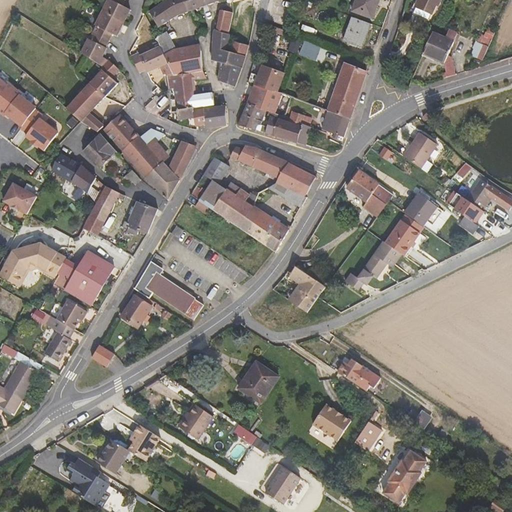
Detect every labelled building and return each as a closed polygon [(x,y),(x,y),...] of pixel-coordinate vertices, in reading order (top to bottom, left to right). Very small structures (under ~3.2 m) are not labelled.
[(79,61),(83,63),(99,73),(100,74),(106,67),(100,64),(104,54),(103,53),(110,40),(114,42),(127,15),(120,11),(123,4),(114,0),(106,0),(105,3),(108,5),(95,32),(96,33),(89,46),(87,46),(79,61)] [(162,7),(148,19),(158,32),(180,18),(191,14),(185,0),(172,0),(170,1),(162,7)] [(185,0),(191,14),(194,12),(202,10),(210,7),(207,0),(185,0)] [(379,0),(356,0),(352,16),(372,22),(379,0)] [(418,0),(415,7),(414,6),(408,19),(424,26),(429,14),(432,15),(439,0),(418,0)] [(408,19),(414,6),(410,5),(403,20),(407,21),(408,19)] [(219,24),(214,32),(227,35),(229,29),(232,16),(224,14),(219,24)] [(424,26),(408,19),(407,21),(404,26),(420,33),(424,26)] [(363,50),(370,29),(351,23),(345,44),(363,50)] [(482,62),(495,33),(485,29),(479,44),(476,42),(470,56),(482,62)] [(286,35),(276,31),(274,35),(287,41),(289,36),(286,35)] [(219,86),(234,91),(245,60),(226,54),(228,48),(229,36),(227,35),(214,32),(214,38),(213,45),(211,64),(221,65),(219,86)] [(445,43),(452,46),(456,36),(449,34),(445,43)] [(168,37),(159,45),(161,49),(166,59),(176,52),(168,37)] [(442,80),(455,77),(449,62),(445,63),(452,46),(445,43),(431,37),(421,58),(443,67),(445,76),(442,77),(442,80)] [(317,61),(323,47),(305,40),(300,54),(317,61)] [(226,54),(245,60),(249,48),(233,43),(231,49),(228,48),(226,54)] [(166,59),(161,49),(142,58),(140,56),(134,59),(142,74),(149,72),(150,74),(162,68),(166,76),(169,76),(175,76),(166,59)] [(199,49),(176,52),(166,59),(175,76),(203,74),(201,65),(199,49)] [(102,76),(110,82),(117,76),(106,67),(100,74),(102,76)] [(357,101),(366,75),(345,68),(329,114),(350,122),(357,101)] [(262,71),(254,88),(278,97),(285,79),(262,71)] [(203,74),(175,76),(169,76),(169,84),(169,89),(175,89),(175,112),(193,111),(194,109),(200,109),(214,108),(213,97),(195,98),(195,83),(206,82),(203,74)] [(104,103),(117,88),(115,87),(110,82),(102,76),(101,78),(88,91),(90,92),(104,103)] [(278,97),(254,88),(250,100),(246,108),(275,118),(282,98),(278,97)] [(96,138),(104,129),(91,117),(104,103),(90,92),(88,91),(65,115),(82,127),(86,130),(96,138)] [(147,104),(152,114),(165,108),(159,98),(147,104)] [(275,118),(246,108),(238,128),(307,149),(313,133),(309,131),(304,129),(303,132),(288,127),(277,124),(278,119),(275,118)] [(193,111),(175,112),(175,118),(177,118),(177,123),(196,121),(197,129),(205,128),(204,111),(200,111),(200,109),(194,109),(193,111)] [(204,111),(205,128),(205,130),(213,129),(225,129),(225,110),(204,111)] [(344,141),(350,122),(329,114),(322,112),(320,117),(325,119),(325,117),(329,119),(323,133),(333,137),(332,140),(334,142),(336,142),(338,139),(344,141)] [(304,129),(309,131),(312,124),(292,116),(288,127),(303,132),(304,129)] [(43,159),(49,151),(40,141),(48,133),(38,126),(41,123),(34,117),(20,136),(26,141),(24,144),(30,148),(29,150),(36,155),(37,154),(43,159)] [(125,158),(141,141),(120,119),(104,135),(125,158)] [(40,141),(49,151),(57,140),(48,133),(40,141)] [(159,194),(169,205),(177,190),(196,152),(183,147),(167,169),(153,155),(167,141),(166,140),(150,134),(145,146),(141,141),(125,158),(121,162),(130,171),(134,167),(159,194)] [(412,145),(403,157),(425,172),(441,147),(424,135),(416,148),(412,145)] [(90,166),(100,174),(116,157),(99,140),(83,158),(90,166)] [(283,180),(289,168),(260,154),(244,150),(242,154),(236,152),(231,161),(283,180)] [(58,164),(51,178),(87,199),(94,185),(90,181),(81,172),(60,161),(58,164)] [(213,212),(242,232),(255,209),(258,204),(253,200),(252,202),(250,206),(238,199),(240,196),(241,194),(233,189),(229,193),(219,186),(230,170),(227,168),(212,161),(203,177),(215,184),(202,205),(213,212)] [(465,178),(471,166),(465,162),(458,174),(465,178)] [(292,190),(307,199),(316,181),(289,168),(283,180),(281,185),(292,190)] [(134,188),(140,182),(130,172),(121,183),(126,189),(130,184),(134,188)] [(394,196),(361,174),(352,187),(349,191),(369,205),(366,210),(380,219),(394,196)] [(481,180),(467,200),(481,209),(494,189),(481,180)] [(268,193),(272,191),(277,187),(276,185),(266,190),(268,193)] [(272,191),(286,198),(292,190),(281,185),(277,187),(272,191)] [(286,198),(304,208),(309,200),(307,199),(292,190),(286,198)] [(1,210),(26,223),(27,220),(36,205),(11,192),(1,210)] [(83,235),(98,242),(118,205),(122,207),(124,203),(104,193),(83,235)] [(252,202),(240,196),(238,199),(250,206),(252,202)] [(422,198),(407,219),(408,219),(422,229),(437,209),(422,198)] [(209,218),(213,212),(202,205),(198,210),(209,218)] [(242,232),(278,256),(291,232),(255,209),(242,232)] [(141,238),(148,241),(160,215),(140,210),(127,238),(138,243),(141,238)] [(422,237),(425,232),(422,229),(408,219),(404,225),(422,237)] [(480,230),(466,220),(461,227),(475,236),(480,230)] [(388,248),(402,258),(406,261),(413,251),(422,237),(404,225),(388,248)] [(185,235),(178,231),(173,237),(180,242),(185,235)] [(349,285),(361,294),(365,288),(368,290),(374,281),(377,283),(388,267),(393,271),(402,258),(388,248),(384,246),(360,283),(353,279),(349,285)] [(45,275),(55,258),(39,249),(36,255),(30,251),(23,253),(21,259),(15,256),(1,280),(19,290),(28,273),(37,270),(45,275)] [(406,261),(409,263),(415,253),(413,251),(406,261)] [(114,272),(102,265),(98,271),(92,267),(95,261),(89,257),(67,295),(92,310),(114,272)] [(64,263),(55,258),(45,275),(55,281),(64,263)] [(98,271),(102,265),(95,261),(92,267),(98,271)] [(297,284),(287,299),(308,313),(326,286),(294,265),(287,277),(297,284)] [(163,274),(151,267),(135,293),(139,295),(142,297),(148,301),(152,293),(193,320),(202,305),(160,279),(163,274)] [(37,273),(44,278),(45,275),(37,270),(28,273),(19,290),(21,292),(30,275),(37,273)] [(360,295),(361,294),(349,285),(347,287),(360,295)] [(155,313),(138,302),(123,323),(141,334),(155,313)] [(59,324),(75,333),(80,325),(82,326),(88,315),(70,305),(59,324)] [(170,325),(174,318),(166,312),(159,308),(156,314),(162,317),(166,319),(165,321),(170,325)] [(69,344),(75,333),(59,324),(53,321),(47,331),(57,337),(45,359),(58,367),(71,345),(69,344)] [(185,334),(192,330),(179,321),(175,328),(185,334)] [(5,345),(2,351),(16,357),(18,351),(5,345)] [(119,358),(102,348),(95,361),(106,368),(111,371),(119,358)] [(0,412),(14,420),(43,371),(17,356),(13,364),(20,367),(5,395),(0,393),(0,412)] [(339,360),(333,370),(361,389),(365,384),(369,386),(376,377),(347,357),(344,363),(339,360)] [(281,382),(258,369),(241,395),(251,402),(248,406),(260,414),(281,382)] [(199,408),(191,420),(182,435),(200,445),(217,421),(199,408)] [(354,426),(330,409),(316,429),(340,446),(354,426)] [(415,421),(425,428),(434,417),(423,410),(415,421)] [(182,435),(191,420),(188,419),(180,433),(182,435)] [(143,460),(156,440),(135,427),(130,435),(134,437),(130,443),(126,450),(128,451),(143,460)] [(128,451),(126,450),(111,440),(99,462),(115,473),(128,451)] [(413,498),(427,476),(425,474),(431,465),(416,455),(409,465),(406,463),(392,483),(394,485),(387,496),(402,506),(409,495),(413,498)] [(99,472),(76,457),(72,464),(68,462),(63,471),(70,475),(66,481),(73,485),(69,491),(95,506),(108,485),(96,477),(99,472)] [(269,498),(284,508),(302,481),(288,472),(269,498)] [(165,500),(155,492),(151,498),(161,505),(165,500)]
